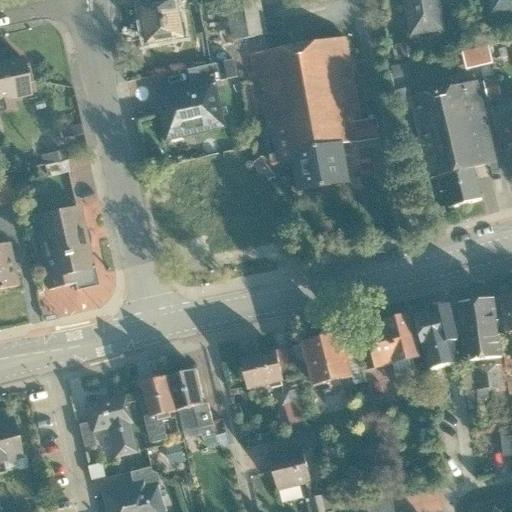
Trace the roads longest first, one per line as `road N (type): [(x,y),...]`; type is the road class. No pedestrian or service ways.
road 1 (tertiary): [(511,238),(378,277),(156,322)]
road 2 (residential): [(91,1),(117,161),(156,322)]
road 3 (residential): [(42,349),(85,511)]
